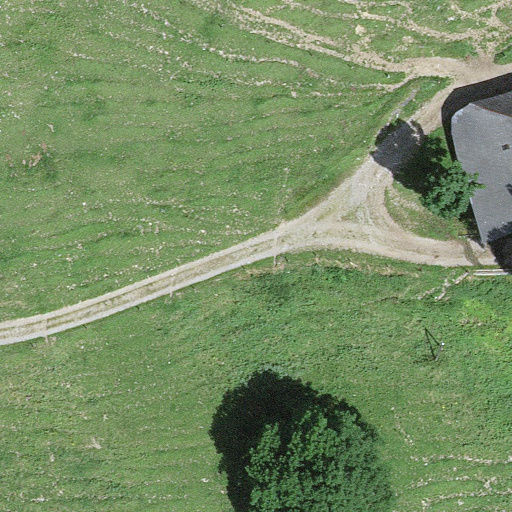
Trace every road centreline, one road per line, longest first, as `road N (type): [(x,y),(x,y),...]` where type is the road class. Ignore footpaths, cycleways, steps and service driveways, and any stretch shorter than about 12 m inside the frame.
road 1 (track): [(0,327),(180,283),(302,227),(431,123),(511,84)]
road 2 (track): [(302,227),(450,259),(511,258)]
